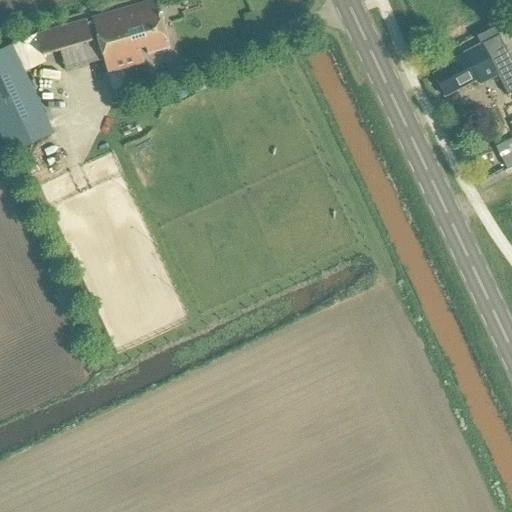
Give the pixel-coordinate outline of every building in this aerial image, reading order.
[(153,0),(91,18),(98,42),(161,24),(154,0),(153,0)] [(85,19),(35,33),(41,55),(91,41),(85,19)] [(98,42),(106,73),(142,63),(140,55),(168,47),(161,24),(98,42)] [(434,77),(445,99),(478,82),(480,86),(497,78),(507,97),(511,94),(511,62),(499,38),(447,65),(448,69),(434,77)] [(0,47),(0,139),(7,154),(52,133),(10,43),(0,47)] [(511,142),(496,151),(504,168),(511,164),(511,121),(506,125),(511,135),(511,142)]
